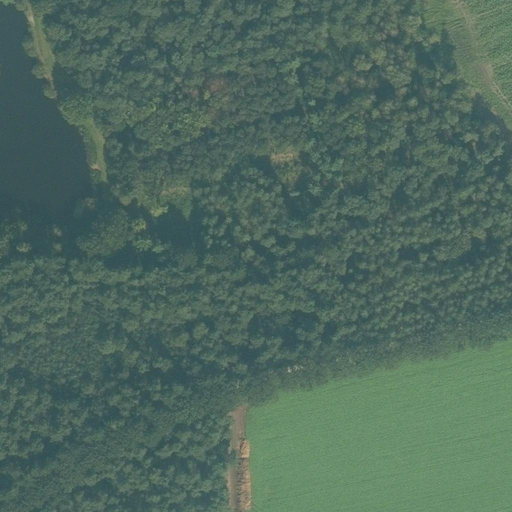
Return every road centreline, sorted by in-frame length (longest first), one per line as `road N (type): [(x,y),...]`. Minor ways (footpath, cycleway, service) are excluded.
road 1 (track): [(321,245),(504,178),(498,206),(371,295),(358,319)]
road 2 (track): [(368,350),(175,407),(5,511)]
road 3 (track): [(0,264),(242,266),(321,245)]
road 4 (track): [(511,313),(368,350)]
